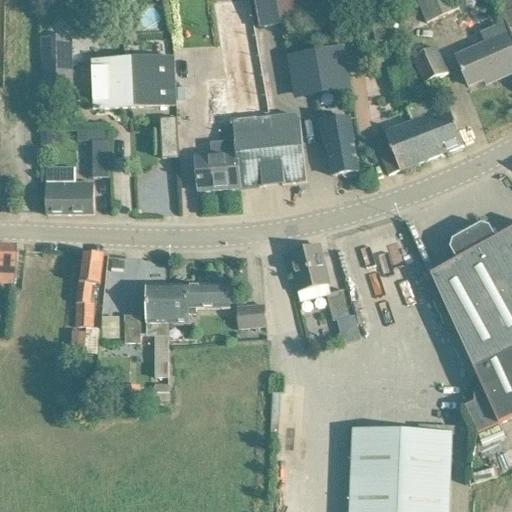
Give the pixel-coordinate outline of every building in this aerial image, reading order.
[(254,0),(260,31),(282,27),(277,0),(254,0)] [(277,0),(282,27),(329,19),(325,0),(277,0)] [(457,12),(451,0),(415,0),(427,25),(457,12)] [(250,2),(214,7),(232,128),(234,127),(236,143),(240,191),(255,190),(265,189),(265,187),(283,185),(283,187),(306,184),(299,122),(295,119),(270,121),(250,2)] [(511,12),(501,17),(511,41),(511,12)] [(395,40),(392,21),(372,24),(375,44),(395,40)] [(511,75),(511,49),(502,27),(487,34),(492,44),(457,59),(469,88),(492,78),(495,83),(511,75)] [(72,89),(72,63),(71,39),(43,39),(43,89),(72,89)] [(352,90),(346,49),(287,58),(293,100),(352,90)] [(416,84),(404,49),(394,52),(400,70),(389,74),(395,92),(416,84)] [(447,76),(435,51),(413,61),(425,86),(447,76)] [(129,86),(130,110),(177,108),(174,60),(127,62),(128,86),(129,86)] [(102,111),(130,110),(129,86),(128,86),(127,62),(92,64),(94,112),(99,112),(99,113),(102,113),(102,111)] [(464,149),(457,130),(449,110),(431,117),(426,104),(408,111),(413,124),(374,140),(389,178),(464,149)] [(178,160),(176,120),(160,121),(162,161),(178,160)] [(356,175),(359,174),(354,143),(350,120),(320,126),(324,149),(328,149),(333,178),(343,177),(345,180),(354,178),(356,175)] [(107,132),(77,133),(77,142),(107,141),(107,132)] [(199,195),(240,192),(240,191),(236,143),(219,145),(220,156),(196,158),(197,175),(199,195)] [(109,180),(108,144),(92,144),(92,180),(109,180)] [(93,186),(73,186),(47,186),(47,197),(47,217),(93,217),(93,186)] [(457,263),(432,278),(482,389),(474,392),(475,404),(465,408),(478,436),(511,420),(511,232),(496,241),(490,229),(482,227),(453,243),(451,251),(457,263)] [(0,284),(13,286),(15,271),(15,247),(0,246),(0,284)] [(331,289),(325,268),(320,248),(288,256),(299,298),(331,289)] [(390,269),(383,248),(360,256),(366,277),(390,269)] [(83,256),(81,276),(77,306),(76,330),(93,330),(94,306),(90,306),(92,287),(100,287),(104,257),(83,256)] [(168,327),(169,327),(168,288),(146,288),(146,308),(146,339),(155,339),(155,381),(168,381),(168,327)] [(168,288),(169,327),(189,327),(189,311),(230,311),(230,288),(168,288)] [(343,294),(326,299),(333,323),(349,319),(343,294)] [(239,332),(266,330),(264,307),(237,309),(239,332)] [(124,318),(124,346),(140,346),(141,318),(124,318)] [(73,331),(71,346),(83,347),(85,332),(73,331)] [(155,386),(148,402),(168,402),(169,386),(155,386)] [(137,420),(138,398),(121,397),(120,419),(137,420)] [(353,432),(350,511),(449,511),(453,430),(436,430),(435,435),(353,432)]
